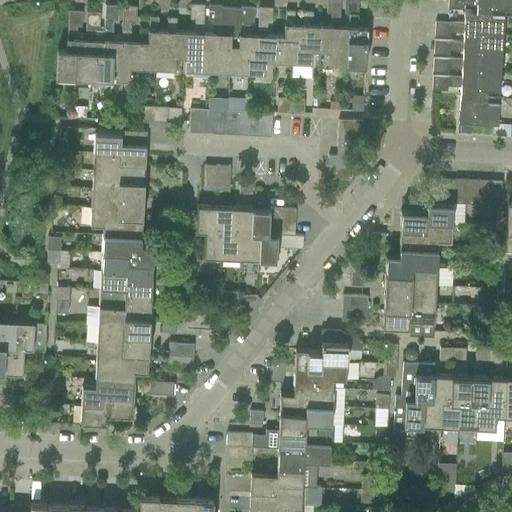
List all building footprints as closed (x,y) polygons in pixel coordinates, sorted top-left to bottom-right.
[(321,25),(319,50),(328,51),(327,64),(346,65),(347,39),(339,38),(338,38),(338,26),(339,0),(325,0),(325,13),(326,13),(331,13),(330,24),(330,26),(321,25)] [(338,26),(338,38),(339,38),(347,39),(346,65),(365,66),(367,28),(356,27),(357,0),(344,0),(343,13),(344,13),(349,13),(348,25),(348,27),(338,26)] [(511,0),(447,0),(447,8),(462,9),(462,5),(475,5),(475,15),(502,16),(502,8),(511,8),(511,0)] [(183,57),(182,70),(210,72),(211,44),(202,44),(202,32),(204,5),(204,4),(190,4),(189,19),(194,19),(193,30),(193,32),(184,31),(183,57)] [(202,32),(202,44),(211,44),(210,72),(229,72),(230,46),(231,47),(238,47),(239,32),(240,8),(221,7),(221,5),(208,4),(208,6),(207,20),(212,20),(211,33),(202,32)] [(95,52),(93,78),(112,79),(113,53),(120,53),(120,36),(111,36),(112,20),(117,20),(117,5),(104,5),(103,27),(102,52),(95,52)] [(113,53),(112,79),(128,80),(129,67),(131,67),(138,68),(139,42),(131,42),(129,42),(130,21),(135,21),(135,16),(136,6),(122,6),(120,36),(120,53),(113,53)] [(230,46),(229,72),(247,73),(248,46),(256,47),(256,33),(249,33),(248,33),(248,22),(252,22),(253,8),(253,7),(240,6),(240,8),(239,32),(238,47),(231,47),(230,46)] [(248,46),(247,73),(265,74),(265,61),(268,61),(274,61),(275,34),(267,34),(266,34),(266,23),(270,23),(271,10),(271,8),(258,7),(258,8),(256,33),(256,47),(248,46)] [(275,34),(274,61),(292,62),(294,36),(301,36),(302,24),(293,24),(294,11),(285,10),(284,22),(283,34),(275,34)] [(57,49),(56,76),(75,77),(76,51),(83,51),(84,35),(76,34),(76,26),(81,27),(81,11),(69,11),(68,11),(68,14),(67,38),(66,49),(57,49)] [(294,36),(292,62),(311,63),(312,50),(319,50),(321,25),(311,25),(312,23),(312,12),(303,11),(302,23),(302,24),(301,36),(294,36)] [(76,51),(75,77),(93,78),(95,52),(102,52),(103,27),(98,27),(99,12),(86,12),(84,35),(83,51),(76,51)] [(434,22),(434,35),(449,36),(449,32),(462,33),(461,41),(474,42),(474,33),(501,35),(502,16),(475,15),(463,14),(462,24),(446,23),(434,22)] [(139,42),(138,68),(156,69),(158,41),(165,42),(166,30),(157,30),(157,29),(158,17),(149,17),(147,42),(139,42)] [(158,41),(156,69),(175,69),(175,57),(183,57),(184,31),(175,31),(175,29),(176,18),(167,17),(166,29),(166,30),(165,42),(158,41)] [(433,40),(433,54),(448,54),(448,50),(461,50),(460,60),(473,60),(473,51),(500,52),(501,35),(474,33),(474,42),(461,41),(433,40)] [(432,58),(432,72),(447,72),(447,68),(460,69),(460,77),(472,78),(472,70),(499,71),(500,52),(473,51),(473,60),(460,60),(432,58)] [(431,76),(431,90),(446,90),(446,86),(459,87),(459,95),(486,97),(486,89),(498,90),(499,71),(472,70),(472,78),(460,77),(431,76)] [(353,109),(362,110),(363,95),(354,94),(353,109)] [(459,95),(457,124),(496,126),(497,106),(486,105),(486,97),(459,95)] [(277,111),(290,112),(291,97),(277,97),(277,111)] [(291,97),(290,112),(303,113),(304,98),(291,97)] [(141,120),(154,120),(155,105),(142,105),(141,120)] [(155,105),(154,120),(181,122),(182,107),(155,105)] [(73,106),(72,117),(84,117),(85,107),(73,106)] [(188,132),(200,132),(201,108),(190,107),(188,132)] [(200,132),(212,133),(213,108),(201,108),(200,132)] [(212,133),(224,133),(225,109),(213,108),(212,133)] [(224,133),(236,134),(237,110),(225,109),(224,133)] [(236,134),(247,135),(249,110),(237,110),(236,134)] [(247,135),(259,135),(260,111),(249,110),(247,135)] [(260,111),(259,135),(271,136),(272,111),(260,111)] [(338,119),(337,131),(362,132),(362,120),(338,119)] [(94,132),(93,151),(120,153),(120,162),(144,163),(146,131),(121,129),(121,134),(94,132)] [(337,131),(337,143),(361,144),(362,132),(337,131)] [(337,143),(336,154),(352,156),(361,156),(361,144),(337,143)] [(93,151),(92,170),(119,171),(119,180),(144,181),(144,163),(120,162),(120,153),(93,151)] [(328,154),(327,166),(352,168),(352,156),(336,154),(328,154)] [(203,188),(216,189),(217,164),(204,163),(203,188)] [(217,164),(216,189),(229,190),(231,165),(217,164)] [(352,168),(327,166),(327,178),(351,179),(352,168)] [(169,169),(168,182),(181,183),(182,170),(169,169)] [(92,170),(91,188),(118,190),(118,198),(143,200),(144,181),(119,180),(119,171),(92,170)] [(430,178),(430,190),(452,191),(453,179),(430,178)] [(453,179),(452,191),(452,202),(464,202),(465,179),(454,178),(454,179),(453,179)] [(253,180),(239,179),(238,192),(252,193),(253,180)] [(465,179),(464,202),(476,203),(477,179),(465,179)] [(477,179),(476,203),(488,204),(490,180),(477,179)] [(490,180),(488,204),(501,204),(502,181),(490,180)] [(181,183),(168,182),(167,196),(180,196),(181,183)] [(91,188),(90,207),(117,208),(117,217),(142,217),(143,200),(118,198),(118,190),(91,188)] [(430,190),(429,202),(452,203),(452,202),(452,191),(430,190)] [(53,196),(52,204),(60,205),(61,197),(53,196)] [(499,236),(498,250),(511,250),(511,200),(507,200),(505,237),(499,236)] [(400,210),(399,228),(424,229),(425,220),(451,222),(452,203),(429,202),(426,202),(425,211),(400,210)] [(202,256),(221,257),(222,232),(213,232),(215,205),(196,204),(195,231),(204,231),(202,256)] [(488,204),(487,217),(500,218),(501,204),(488,204)] [(158,205),(157,218),(170,219),(171,206),(158,205)] [(221,257),(239,258),(240,233),(231,233),(233,206),(215,205),(213,232),(222,232),(221,257)] [(239,258),(257,259),(258,234),(249,234),(251,207),(233,206),(231,233),(240,233),(239,258)] [(269,206),(269,208),(269,219),(295,221),(295,208),(269,206)] [(102,226),(102,232),(141,234),(142,217),(117,217),(117,208),(90,207),(89,225),(102,226)] [(258,234),(257,259),(276,260),(277,246),(277,233),(268,232),(269,219),(269,208),(251,207),(249,234),(258,234)] [(170,219),(157,218),(157,231),(170,232),(170,219)] [(269,219),(268,232),(277,233),(294,234),(295,221),(269,219)] [(399,228),(398,246),(437,248),(437,240),(450,241),(451,222),(425,220),(424,229),(399,228)] [(102,232),(101,251),(126,252),(126,261),(152,262),(153,244),(140,243),(141,234),(102,232)] [(372,232),(371,240),(371,245),(384,246),(385,232),(372,232)] [(277,233),(277,246),(300,248),(302,248),(303,234),(294,234),(277,233)] [(48,236),(47,249),(60,249),(61,236),(48,236)] [(385,254),(384,273),(410,274),(410,265),(436,266),(437,248),(398,246),(398,255),(385,254)] [(60,249),(47,249),(46,262),(59,262),(60,249)] [(101,251),(100,269),(125,270),(125,279),(152,280),(152,262),(126,261),(126,252),(101,251)] [(351,258),(351,271),(364,272),(365,259),(351,258)] [(384,273),(383,291),(409,292),(409,283),(435,284),(436,266),(410,265),(410,274),(384,273)] [(124,290),(124,298),(151,300),(152,280),(125,279),(125,270),(100,269),(99,288),(124,290)] [(364,272),(351,271),(350,284),(363,285),(364,272)] [(37,283),(37,290),(39,293),(47,293),(47,284),(37,283)] [(383,291),(382,309),(408,310),(408,301),(435,302),(435,284),(409,283),(409,292),(383,291)] [(56,286),(56,299),(69,300),(69,287),(56,286)] [(124,298),(124,290),(99,288),(97,324),(122,325),(123,316),(150,318),(151,300),(124,298)] [(220,290),(219,304),(237,306),(238,295),(238,291),(220,290)] [(237,306),(245,306),(252,307),(259,299),(260,298),(256,294),(238,295),(237,306)] [(342,294),(341,307),(366,308),(367,295),(342,294)] [(69,300),(56,299),(55,312),(68,313),(69,300)] [(408,310),(382,309),(381,327),(408,329),(408,335),(433,336),(435,302),(408,301),(408,310)] [(366,308),(341,307),(341,320),(366,321),(366,308)] [(97,324),(96,342),(122,343),(122,334),(149,336),(150,318),(123,316),(122,325),(97,324)] [(161,331),(174,332),(175,319),(162,318),(161,331)] [(15,321),(0,319),(0,372),(4,372),(5,347),(13,347),(15,321)] [(33,322),(15,321),(13,347),(5,347),(4,372),(23,373),(23,361),(37,361),(37,349),(45,349),(46,322),(33,322)] [(296,348),(295,366),(318,367),(318,358),(346,360),(347,349),(360,350),(360,341),(360,339),(347,334),(340,331),(340,330),(320,329),(319,340),(319,349),(296,348)] [(96,342),(95,360),(121,361),(121,352),(148,354),(149,336),(122,334),(122,343),(96,342)] [(168,341),(167,355),(193,356),(193,342),(168,341)] [(439,359),(452,360),(452,346),(439,346),(439,359)] [(452,346),(452,360),(465,360),(465,347),(452,346)] [(475,361),(488,361),(488,348),(475,348),(475,361)] [(488,348),(488,361),(501,362),(501,349),(488,348)] [(404,353),(403,358),(407,361),(411,361),(415,358),(415,353),(412,350),(407,349),(404,353)] [(383,350),(382,362),(395,363),(396,350),(383,350)] [(95,360),(95,378),(134,380),(134,372),(147,372),(148,354),(121,352),(121,361),(95,360)] [(193,356),(167,355),(167,367),(192,368),(193,356)] [(295,366),(294,384),(330,386),(331,378),(345,379),(346,360),(318,358),(318,367),(295,366)] [(393,429),(393,436),(421,438),(421,430),(421,425),(423,398),(431,398),(433,374),(433,363),(402,361),(401,395),(395,395),(393,429)] [(395,363),(382,362),(382,375),(395,376),(395,363)] [(421,425),(440,426),(441,399),(450,399),(451,375),(433,374),(431,398),(423,398),(421,425)] [(440,426),(458,426),(459,399),(468,400),(469,375),(451,375),(450,399),(441,399),(440,426)] [(458,426),(476,427),(477,400),(486,401),(487,376),(469,375),(468,400),(459,399),(458,426)] [(477,400),(476,427),(494,428),(495,416),(503,416),(505,377),(487,376),(486,401),(477,400)] [(82,377),(81,404),(107,406),(108,395),(133,396),(134,380),(95,378),(82,377)] [(511,377),(505,377),(503,416),(511,416),(511,377)] [(148,394),(168,395),(173,395),(174,381),(149,380),(148,394)] [(281,392),(279,411),(305,412),(305,404),(329,405),(330,386),(294,384),(293,393),(281,392)] [(374,407),(385,408),(387,408),(388,395),(375,394),(374,407)] [(107,406),(80,404),(80,423),(106,424),(106,423),(107,415),(122,416),(132,416),(133,396),(108,395),(107,406)] [(36,421),(49,421),(51,396),(37,396),(36,421)] [(279,411),(278,429),(304,430),(304,422),(329,423),(329,405),(305,404),(305,412),(279,411)] [(249,409),(248,422),(261,423),(262,410),(249,409)] [(107,415),(106,423),(122,424),(122,416),(107,415)] [(252,433),(251,445),(277,447),(303,448),(303,440),(328,441),(329,423),(304,422),(304,430),(278,429),(264,428),(264,434),(252,433)] [(226,431),(226,444),(251,446),(251,445),(252,433),(226,431)] [(277,447),(276,464),(303,466),(304,458),(316,458),(328,459),(328,441),(303,440),(303,448),(277,447)] [(251,446),(226,444),(225,457),(250,458),(251,446)] [(314,486),(316,458),(304,458),(303,466),(276,464),(275,474),(250,472),(249,491),(274,492),(275,484),(314,486)] [(361,475),(361,488),(374,489),(374,476),(361,475)] [(249,491),(248,509),(273,510),(273,501),(301,503),(319,505),(320,487),(314,486),(275,484),(274,492),(249,491)] [(404,487),(403,511),(415,511),(416,511),(417,488),(404,487)] [(374,489),(361,488),(360,501),(373,502),(374,489)] [(139,509),(138,511),(156,511),(158,495),(138,494),(138,508),(139,509)] [(175,511),(176,496),(158,495),(156,511),(175,511)] [(193,511),(194,497),(176,496),(175,511),(193,511)] [(212,511),(213,498),(194,497),(193,511),(212,511)] [(248,509),(247,511),(300,511),(301,503),(273,501),(273,510),(248,509)] [(29,511),(47,511),(48,504),(30,503),(29,511)]
